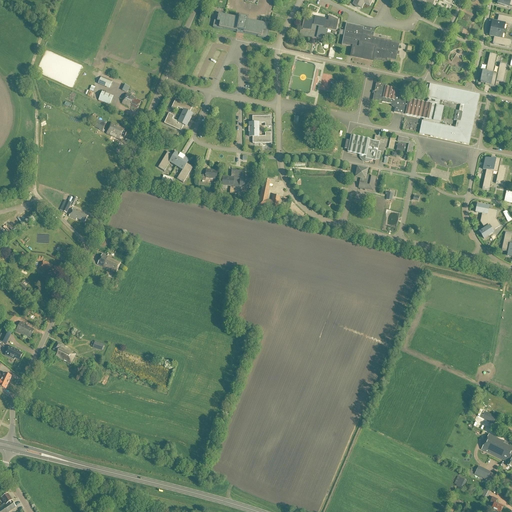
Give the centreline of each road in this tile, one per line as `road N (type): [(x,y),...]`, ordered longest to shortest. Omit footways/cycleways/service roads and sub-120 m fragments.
road 1 (primary): [(256,511),(8,447)]
road 2 (unclassified): [(8,447),(13,401),(88,245)]
road 3 (residential): [(400,241),(303,208),(282,172),(278,107)]
road 4 (track): [(34,187),(30,69),(54,0)]
road 5 (unclassified): [(88,245),(163,81)]
road 6 (residential): [(371,70),(426,81),(463,0)]
road 7 (residential): [(241,100),(239,149),(207,147),(193,132),(210,93)]
road 8 (residential): [(210,93),(239,40),(241,100)]
